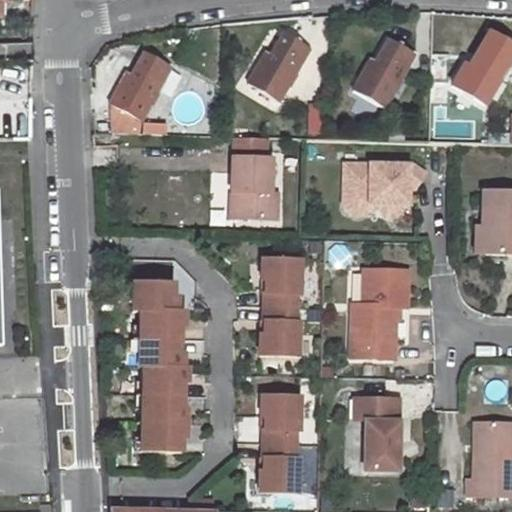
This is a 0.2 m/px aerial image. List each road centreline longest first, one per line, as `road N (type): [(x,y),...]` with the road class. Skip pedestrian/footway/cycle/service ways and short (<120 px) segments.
road 1 (unclassified): [(90,511),(69,32)]
road 2 (unknown): [(79,251),(180,258),(214,300),(217,419),(205,462),(187,480),(160,489),(89,491)]
road 3 (residential): [(264,0),(69,32)]
